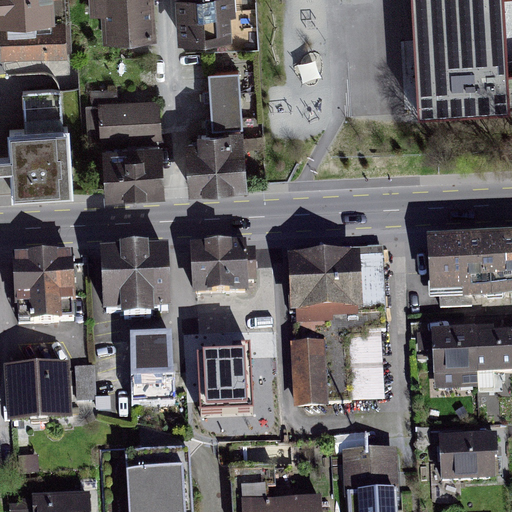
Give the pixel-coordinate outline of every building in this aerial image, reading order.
[(0,0),(0,9),(0,17),(10,17),(11,25),(11,31),(52,29),(50,0),(0,0)] [(110,32),(152,30),(151,2),(150,0),(93,0),(94,8),(109,7),(110,32)] [(239,32),(238,0),(181,0),(182,34),(239,32)] [(511,0),(400,0),(406,113),(511,108),(511,0)] [(3,31),(4,59),(66,55),(64,28),(52,29),(11,31),(3,31)] [(246,131),(243,71),(211,73),(212,92),(214,120),(214,133),(246,131)] [(26,125),(13,125),(16,188),(74,185),(71,122),(66,123),(64,87),(24,88),(26,125)] [(103,135),(162,132),(160,98),(101,101),(103,135)] [(246,132),(192,134),(194,184),(248,182),(246,132)] [(161,144),(109,147),(111,192),(164,188),(161,144)] [(511,242),(428,246),(430,292),(511,288),(511,242)] [(247,247),(192,252),(196,294),(251,288),(247,247)] [(163,251),(105,253),(107,309),(165,307),(163,251)] [(378,257),(291,261),(293,312),(380,309),(378,257)] [(63,260),(15,264),(20,323),(68,319),(63,260)] [(452,326),(424,328),(428,377),(511,371),(511,322),(498,323),(452,326)] [(169,336),(129,339),(133,407),(174,404),(172,370),(169,336)] [(321,343),(289,345),(294,412),(326,410),(321,343)] [(234,345),(211,346),(216,425),(266,422),(265,391),(247,392),(244,345),(234,345)] [(43,371),(9,372),(10,421),(64,420),(63,370),(43,371)] [(441,481),(496,478),(494,453),(493,434),(438,438),(441,481)] [(195,511),(191,454),(121,459),(124,511),(195,511)] [(400,511),(399,489),(393,489),(391,454),(342,456),(344,511),(400,511)] [(319,511),(319,503),(267,506),(265,468),(232,470),(234,511),(319,511)] [(30,511),(87,511),(86,493),(72,494),(30,497),(30,511)]
